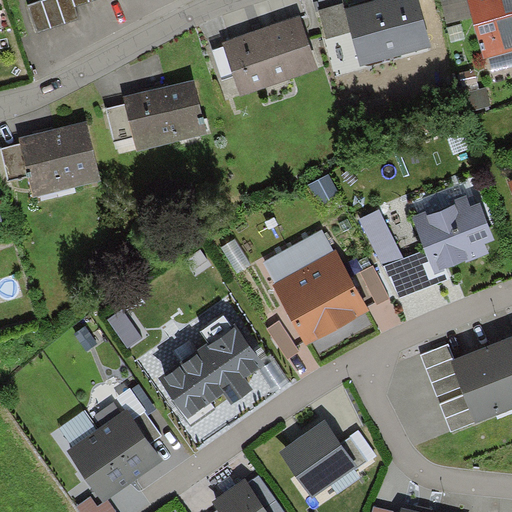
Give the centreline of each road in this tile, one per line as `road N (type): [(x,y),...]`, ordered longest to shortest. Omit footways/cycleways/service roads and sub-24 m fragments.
road 1 (residential): [(150,499),(356,358)]
road 2 (residential): [(511,485),(429,471),(391,437),(356,358)]
road 3 (residential): [(195,0),(37,88),(0,99)]
road 4 (residential): [(356,358),(511,290)]
